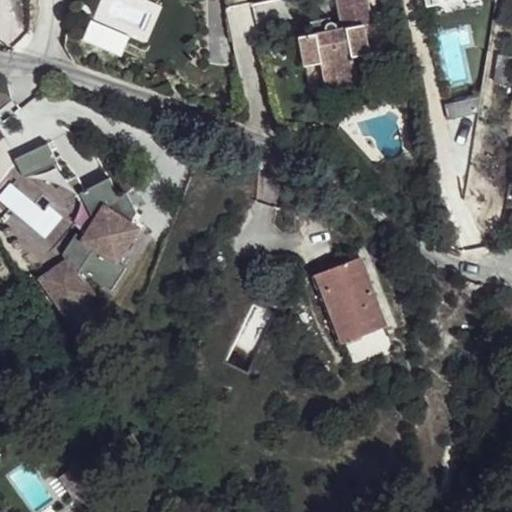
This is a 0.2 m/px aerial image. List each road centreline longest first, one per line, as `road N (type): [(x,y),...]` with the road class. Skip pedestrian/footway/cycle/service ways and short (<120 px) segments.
road 1 (unclassified): [(511,274),(453,264),(277,150),(35,70)]
road 2 (unknown): [(424,0),(455,158),(453,264)]
